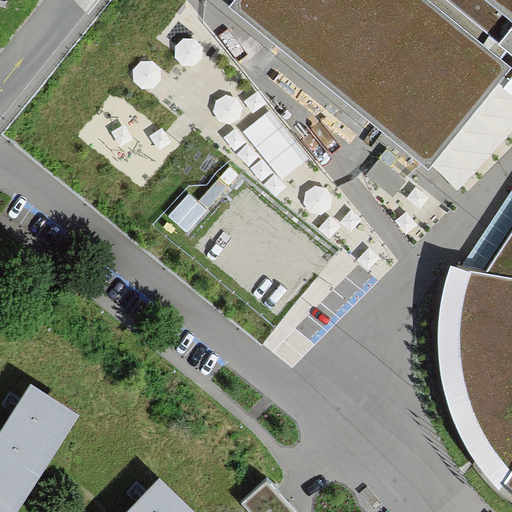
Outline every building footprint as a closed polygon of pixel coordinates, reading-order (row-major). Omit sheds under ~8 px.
[(511,0),(229,0),(430,161),(499,75),(511,85),(511,224),(486,263),(450,258),(443,365),(478,453),(501,478),(511,484),(511,0)] [(268,103),(244,125),(286,171),(310,148),(268,103)] [(0,511),(12,511),(75,414),(26,383),(0,423),(0,511)] [(191,511),(153,475),(117,511),(191,511)] [(297,511),(267,478),(243,500),(253,511),(297,511)] [(347,489),(322,511),(367,511),(368,511),(347,489)]
